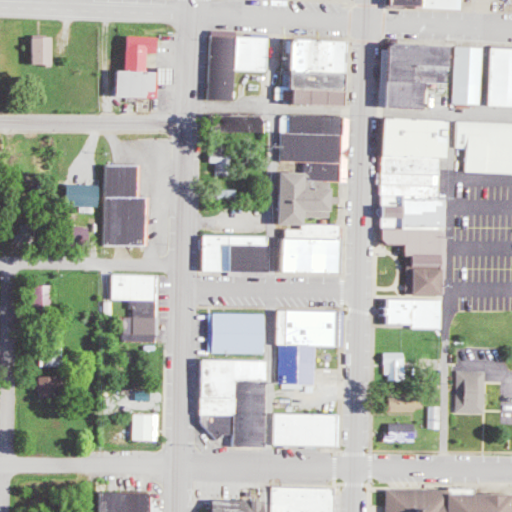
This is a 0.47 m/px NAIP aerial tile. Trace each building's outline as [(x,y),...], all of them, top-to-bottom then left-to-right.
[(463,0),(398,0),(398,6),(463,8),(463,0)] [(202,99),(230,100),(231,68),(265,69),(266,37),(204,35),(202,99)] [(32,64),(53,64),(53,36),(32,37),(32,64)] [(157,97),(158,82),(174,83),(174,68),(156,67),(156,71),(146,71),(146,52),(157,52),(158,36),(125,36),(124,70),(114,70),(114,96),(157,97)] [(286,104),(339,105),(341,55),(352,55),(353,41),(288,39),(286,104)] [(377,61),(377,45),(381,41),(439,43),(438,64),(377,61)] [(484,46),(482,103),(454,102),(456,45),(484,46)] [(489,46),(511,46),(511,104),(487,104),(489,46)] [(447,65),(438,64),(377,61),(374,107),(416,109),(417,83),(446,84),(447,65)] [(215,131),(265,132),(265,115),(215,114),(215,131)] [(377,116),(443,118),(442,156),(379,154),(376,154),(377,116)] [(464,120),(511,122),(511,172),(462,170),(463,147),(454,147),(456,120),(464,120)] [(379,172),(379,154),(441,156),(441,174),(436,174),(379,172)] [(101,246),(148,246),(147,197),(140,197),(139,165),(101,165),(101,246)] [(303,225),(303,217),(330,217),(331,188),(303,188),(303,173),(277,172),(276,225),(303,225)] [(378,182),(379,172),(436,174),(436,184),(378,182)] [(378,182),(436,184),(435,197),(378,195),(378,182)] [(102,206),(103,185),(69,183),(68,205),(102,206)] [(395,203),(395,196),(438,197),(438,226),(394,225),(394,216),(375,215),(375,203),(395,203)] [(86,242),(86,225),(68,226),(68,243),(86,242)] [(444,267),(444,229),(375,228),(375,243),(399,243),(399,254),(406,254),(406,267),(435,267),(444,267)] [(202,271),(265,272),(266,239),(203,238),(202,271)] [(282,238),(282,273),(341,273),(341,238),(282,238)] [(406,267),(435,267),(435,294),(405,293),(406,267)] [(156,274),(156,297),(127,297),(109,297),(109,273),(156,274)] [(54,284),(34,285),(34,307),(55,306),(54,284)] [(156,297),(156,315),(127,315),(127,297),(156,297)] [(442,299),(380,299),(380,328),(441,328),(442,299)] [(279,387),(314,388),(315,345),(338,346),(339,311),(280,310),(279,387)] [(156,315),(155,341),(119,341),(119,314),(127,315),(156,315)] [(208,353),(263,353),(263,314),(208,314),(208,353)] [(42,366),(66,367),(67,348),(43,347),(42,366)] [(408,381),(409,353),(386,352),(386,373),(391,374),(391,380),(408,381)] [(195,357),(262,358),(260,445),(229,445),(228,437),(219,431),(213,438),(195,421),(195,357)] [(488,371),(460,371),(460,413),(487,413),(488,371)] [(40,377),(41,398),(59,397),(58,376),(40,377)] [(425,410),(424,394),(390,395),(390,411),(425,410)] [(445,406),(433,405),(432,428),(444,429),(445,406)] [(271,412),(331,413),(330,445),(270,444),(271,412)] [(155,440),(156,414),(135,413),(135,440),(155,440)] [(389,441),(418,441),(418,423),(389,422),(389,441)] [(271,511),(271,485),(330,486),(330,511),(271,511)] [(498,511),(381,511),(381,487),(443,488),(443,492),(499,493),(498,511)] [(94,511),(95,490),(148,491),(147,511),(94,511)] [(204,511),(205,498),(255,499),(255,511),(204,511)]
